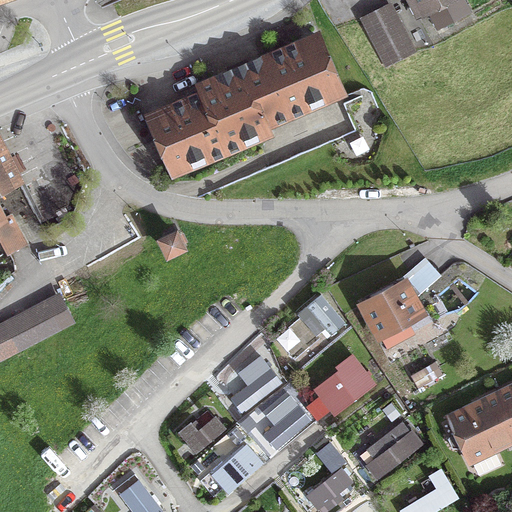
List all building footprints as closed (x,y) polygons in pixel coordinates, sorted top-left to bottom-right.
[(460,0),(414,0),(415,1),(421,13),(427,10),(436,28),(467,12),(460,0)] [(385,65),(411,51),(388,6),(377,11),(361,19),(385,65)] [(263,125),(283,116),(339,93),(315,37),(260,61),(264,70),(259,79),(245,85),(229,91),(220,89),(216,79),(199,87),(202,94),(149,117),(172,172),(266,133),(263,125)] [(44,234),(43,232),(0,146),(0,242),(6,253),(44,234)] [(167,254),(181,247),(174,233),(160,240),(167,254)] [(378,336),(419,314),(402,282),(361,305),(378,336)] [(303,315),(277,337),(293,355),(325,327),(330,333),(343,321),(320,295),(300,313),(303,315)] [(0,359),(70,323),(56,296),(0,325),(0,359)] [(341,371),(318,388),(335,410),(372,382),(352,355),(337,366),(341,371)] [(266,362),(232,389),(247,407),(280,380),(266,362)] [(511,388),(475,406),(448,419),(453,431),(452,431),(446,439),(450,448),(460,449),(462,448),(467,460),(469,459),(475,470),(481,472),(498,464),(490,448),(511,437),(511,388)] [(294,399),(268,419),(275,428),(265,436),(273,446),(308,418),(294,399)] [(192,422),(181,431),(196,450),(223,428),(214,417),(198,430),(192,422)] [(404,422),(362,455),(378,475),(420,442),(404,422)] [(246,445),(214,473),(226,488),(259,460),(246,445)] [(340,470),(308,494),(321,511),(340,497),(336,492),(349,482),(340,470)] [(437,489),(402,509),(403,511),(432,511),(457,498),(441,470),(429,476),(437,489)] [(161,511),(139,483),(123,496),(135,511),(161,511)]
